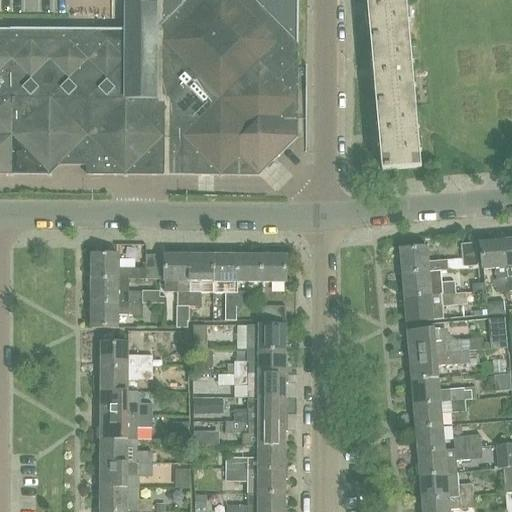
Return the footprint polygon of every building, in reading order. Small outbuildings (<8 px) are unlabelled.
[(0,174),(10,175),(50,175),(60,166),(87,166),(87,175),(164,176),(259,178),(298,139),(298,68),(298,0),(155,0),(156,8),(140,8),(125,8),(125,30),(0,29),(0,174)] [(369,0),(373,42),(411,38),(408,2),(407,0),(369,0)] [(373,42),(378,105),(417,102),(411,38),(373,42)] [(378,105),(381,133),(384,171),(401,170),(423,168),(419,124),(417,102),(378,105)] [(498,292),(509,291),(504,241),(480,243),(482,269),(495,268),(498,292)] [(463,269),(478,268),(475,243),(461,245),(463,260),(463,269)] [(400,250),(402,275),(429,272),(438,271),(440,271),(448,270),(447,261),(447,260),(428,262),(426,248),(400,250)] [(90,280),(129,280),(146,280),(160,281),(160,255),(146,255),(146,270),(117,269),(117,255),(91,255),(90,280)] [(188,307),(188,283),(188,256),(164,255),(164,283),(164,293),(176,293),(176,307),(188,307)] [(213,256),(188,256),(188,283),(188,307),(200,307),(200,293),(212,293),(213,283),(213,256)] [(213,256),(213,283),(212,293),(224,293),(224,307),(224,322),(236,322),(236,307),(236,293),(236,284),(236,256),(213,256)] [(236,284),(260,284),(260,256),(236,256),(236,284)] [(285,257),(260,256),(260,284),(285,284),(285,257)] [(463,260),(447,261),(448,270),(463,269),(463,260)] [(402,275),(404,298),(455,294),(454,282),(441,283),(440,271),(438,271),(429,272),(402,275)] [(129,280),(90,280),(90,304),(142,304),(143,293),(129,292),(129,280)] [(484,284),(472,285),(473,293),(485,292),(484,284)] [(236,293),(236,307),(248,307),(248,293),(236,293)] [(455,294),(404,298),(407,323),(434,321),(443,320),(442,307),(457,306),(464,305),(467,305),(466,293),(455,294)] [(142,304),(90,304),(90,329),(117,329),(117,316),(142,316),(142,304)] [(260,322),(284,323),(284,308),(260,307),(260,322)] [(207,326),(195,326),(193,326),(193,352),(207,352),(207,326)] [(257,351),(284,351),(284,327),(247,327),(247,351),(257,351)] [(410,357),(437,355),(446,354),(461,353),(470,352),(468,340),(455,341),(448,335),(448,329),(408,333),(410,357)] [(483,339),(468,340),(470,352),(476,351),(484,351),(483,339)] [(100,369),(127,369),(153,368),(153,366),(162,367),(162,361),(153,361),(153,357),(127,357),(127,344),(100,344),(100,369)] [(284,351),(257,351),(257,366),(247,365),(247,363),(233,363),(233,375),(284,375),(284,351)] [(410,357),(412,381),(439,379),(438,367),(470,364),(469,361),(477,360),(476,351),(470,352),(461,353),(446,354),(437,355),(410,357)] [(100,369),(100,393),(127,392),(127,381),(153,381),(153,368),(127,369),(100,369)] [(509,373),(497,374),(498,394),(511,393),(509,373)] [(247,399),(257,399),(284,400),(284,375),(233,375),(233,387),(247,387),(247,399)] [(439,379),(412,381),(414,405),(441,403),(451,402),(465,400),(472,400),(471,391),(464,392),(464,389),(440,391),(439,379)] [(139,392),(127,392),(100,393),(100,417),(153,417),(153,405),(141,405),(141,394),(139,394),(139,392)] [(194,398),(194,416),(204,416),(204,398),(194,398)] [(247,399),(247,411),(233,411),(232,423),(284,423),(284,400),(257,399),(247,399)] [(466,412),(465,400),(451,402),(452,414),(466,412)] [(414,405),(417,430),(443,427),(442,415),(441,403),(414,405)] [(100,417),(100,441),(137,441),(137,429),(153,430),(153,417),(100,417)] [(171,423),(171,440),(188,440),(188,423),(171,423)] [(226,423),(225,434),(232,434),(242,435),(242,447),(257,447),(283,447),(284,423),(232,423),(226,423)] [(443,427),(417,430),(419,453),(445,451),(443,427)] [(194,433),(194,447),(206,447),(206,433),(194,433)] [(470,449),(481,448),(480,435),(454,438),(455,450),(470,449)] [(100,441),(100,465),(126,465),(137,465),(152,465),(152,453),(137,453),(137,441),(100,441)] [(499,470),(511,468),(511,445),(498,447),(499,470)] [(257,471),(283,471),(283,447),(257,447),(257,459),(226,459),(225,471),(232,471),(247,471),(257,471)] [(445,451),(419,453),(421,477),(457,474),(456,461),(471,460),(470,449),(455,450),(445,451)] [(137,465),(126,465),(100,465),(100,489),(139,489),(139,477),(152,477),(152,465),(137,465)] [(283,471),(257,471),(247,471),(232,471),(225,471),(225,483),(246,483),(246,495),(257,495),(283,495),(283,471)] [(450,499),(459,498),(474,497),(473,485),(458,486),(457,474),(421,477),(423,501),(450,499)] [(99,511),(151,511),(152,501),(139,501),(139,489),(100,489),(99,511)] [(282,511),(283,495),(257,495),(246,495),(246,507),(232,507),(227,506),(227,511),(282,511)] [(450,511),(451,510),(475,508),(474,497),(459,498),(450,499),(423,501),(424,511),(450,511)]
